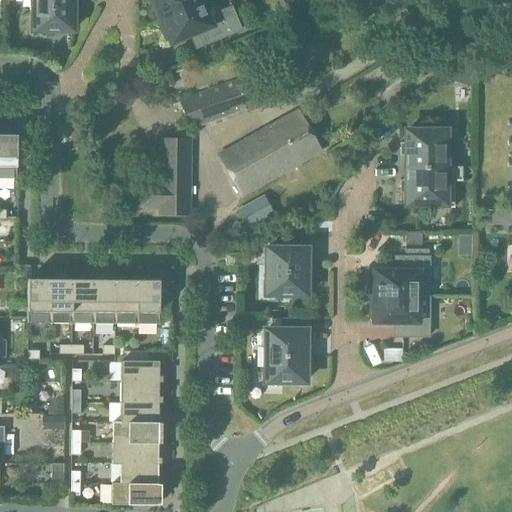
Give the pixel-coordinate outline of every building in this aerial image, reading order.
[(76,24),(76,13),(73,13),(73,8),(73,2),(72,0),(29,0),(30,1),(33,1),(33,17),(30,17),(30,34),(46,34),(46,31),(73,31),(73,24),(76,24)] [(150,2),(158,21),(208,0),(151,0),(152,1),(150,2)] [(212,0),(208,0),(158,21),(166,40),(168,39),(170,44),(198,33),(203,46),(242,29),(233,7),(218,13),(212,0)] [(289,15),(304,9),(299,0),(283,0),(289,15)] [(160,75),(164,87),(174,84),(170,71),(160,75)] [(179,101),(190,129),(262,104),(251,75),(179,101)] [(219,155),(242,196),(320,152),(297,111),(219,155)] [(405,168),(453,168),(453,167),(454,132),(446,131),(446,128),(435,128),(435,131),(406,131),(405,143),(399,143),(399,156),(405,156),(405,168)] [(16,135),(0,135),(0,179),(16,179),(16,135)] [(140,184),(140,208),(160,208),(160,214),(188,214),(189,141),(161,140),(160,184),(140,184)] [(461,167),(453,167),(453,168),(405,168),(406,180),(399,180),(399,193),(406,193),(405,205),(434,205),(434,208),(445,208),(445,205),(453,205),(454,181),(461,181),(461,167)] [(238,213),(246,229),(272,214),(264,199),(238,213)] [(495,225),(495,211),(485,211),(484,225),(495,225)] [(223,233),(230,239),(235,233),(230,229),(228,227),(223,233)] [(405,244),(420,244),(420,233),(406,233),(405,244)] [(309,289),(309,278),(306,278),(306,272),(303,272),(303,266),(306,266),(306,249),(266,249),(266,254),(263,254),(263,265),(266,265),(266,281),(263,281),(263,298),(279,298),(279,295),(306,295),(306,289),(309,289)] [(225,265),(237,265),(237,254),(225,253),(225,265)] [(421,257),(405,257),(402,257),(402,271),(373,271),(373,276),(370,276),(370,297),(428,297),(429,257),(421,257)] [(27,324),(49,324),(50,280),(27,280),(27,324)] [(71,280),(50,280),(49,324),(71,324),(71,280)] [(93,280),(71,280),(71,324),(93,324),(93,280)] [(115,280),(93,280),(93,324),(114,324),(115,280)] [(136,281),(115,280),(114,324),(136,325),(136,281)] [(159,281),(136,281),(136,325),(158,325),(159,281)] [(428,297),(370,297),(370,317),(372,317),(372,323),(402,323),(402,337),(428,337),(428,323),(428,298),(428,297)] [(303,348),(305,348),(306,330),(301,330),(302,319),(280,318),(280,330),(266,330),(266,336),(263,336),(262,347),(265,347),(265,368),(262,368),(262,385),(279,385),(279,382),(305,382),(305,376),(308,376),(308,365),(305,365),(305,353),(303,353),(303,348)] [(59,354),(71,355),(71,345),(59,345),(59,354)] [(83,346),(71,345),(71,355),(83,355),(83,346)] [(114,355),(114,346),(102,346),(102,355),(114,355)] [(39,360),(39,351),(27,350),(27,360),(39,360)] [(123,361),(135,361),(135,352),(123,352),(123,361)] [(147,361),(148,352),(135,352),(135,361),(147,361)] [(120,361),(120,382),(158,383),(158,362),(135,361),(120,361)] [(80,382),(80,370),(72,370),(71,382),(80,382)] [(120,382),(119,402),(158,403),(158,383),(120,382)] [(63,415),(64,384),(47,384),(47,415),(63,415)] [(80,402),(80,390),(71,390),(71,402),(80,402)] [(80,414),(80,402),(71,402),(71,414),(80,414)] [(119,402),(119,422),(119,423),(158,423),(158,403),(119,402)] [(54,417),(54,429),(64,430),(64,417),(54,417)] [(158,423),(119,423),(119,422),(111,422),(111,443),(157,444),(158,423)] [(71,431),(71,443),(80,443),(80,431),(71,431)] [(79,455),(80,443),(71,443),(71,455),(79,455)] [(157,464),(157,444),(111,443),(111,464),(119,464),(119,463),(157,464)] [(119,464),(119,483),(119,484),(157,485),(157,464),(119,463),(119,464)] [(63,483),(63,464),(51,464),(51,483),(63,483)] [(71,472),(70,484),(79,484),(79,472),(71,472)] [(157,485),(119,484),(119,483),(111,483),(111,505),(157,506),(157,485)] [(79,496),(79,484),(70,484),(70,496),(79,496)]
